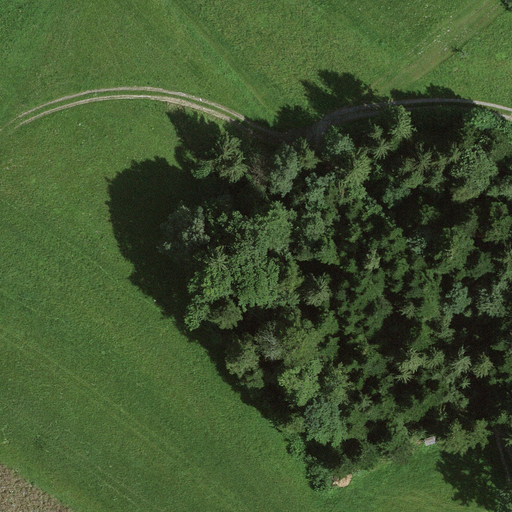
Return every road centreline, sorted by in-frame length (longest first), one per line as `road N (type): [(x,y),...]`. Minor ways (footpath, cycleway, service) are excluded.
road 1 (track): [(304,133),(453,310),(511,478)]
road 2 (track): [(304,133),(424,102),(511,116)]
road 3 (track): [(174,0),(304,133)]
